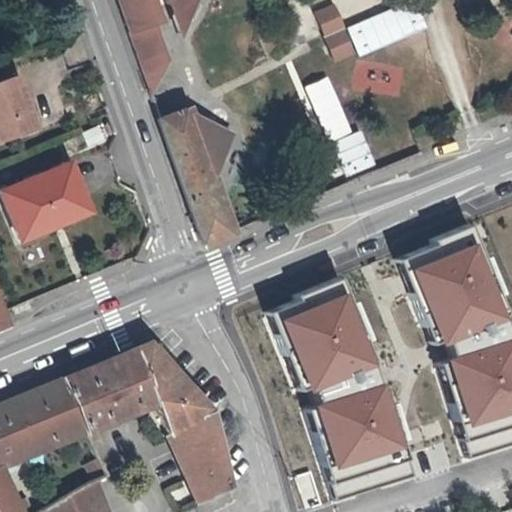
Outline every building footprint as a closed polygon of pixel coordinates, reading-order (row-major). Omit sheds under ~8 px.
[(116,0),(148,93),(163,63),(151,25),(158,23),(151,3),(158,0),(159,0),(173,37),(190,0),(116,0)] [(327,1),(308,9),(319,34),(338,25),(327,1)] [(338,26),(319,34),(330,58),(349,50),(338,26)] [(0,145),(35,133),(17,80),(0,85),(0,145)] [(183,112),(158,121),(202,248),(228,237),(206,179),(186,122),(183,112)] [(186,122),(206,179),(213,176),(223,155),(213,130),(192,119),(186,122)] [(231,138),(213,130),(223,155),(231,138)] [(88,217),(65,160),(0,186),(0,216),(13,247),(88,217)] [(511,350),(481,254),(409,277),(458,432),(511,415),(511,350)] [(0,330),(12,326),(6,311),(0,295),(0,330)] [(348,295),(276,318),(326,474),(398,451),(348,295)] [(52,378),(78,437),(85,434),(90,443),(99,439),(95,430),(153,407),(165,436),(208,413),(143,341),(52,378)] [(0,399),(0,470),(78,437),(52,378),(0,399)] [(165,436),(174,457),(182,453),(179,448),(213,432),(208,413),(165,436)] [(229,488),(213,432),(179,448),(182,453),(174,457),(194,504),(229,488)] [(19,511),(0,471),(0,511),(19,511)] [(294,476),(300,500),(315,496),(308,472),(294,476)] [(44,509),(44,511),(108,511),(108,510),(96,480),(73,492),(48,507),(44,509)]
